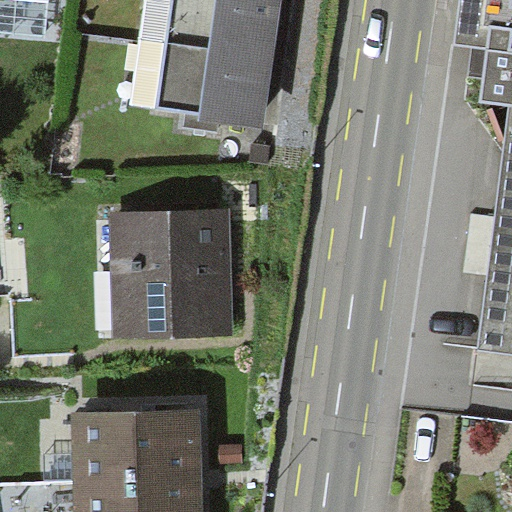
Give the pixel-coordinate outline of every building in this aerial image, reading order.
[(0,0),(0,33),(38,36),(40,0),(0,0)] [(174,0),(160,104),(260,118),(264,95),(272,36),(277,0),(174,0)] [(511,39),(511,167),(484,374),(511,377),(511,0),(467,0),(463,33),(511,39)] [(118,218),(121,341),(230,339),(228,216),(118,218)] [(83,407),(84,511),(193,511),(193,500),(193,461),(192,406),(83,407)]
